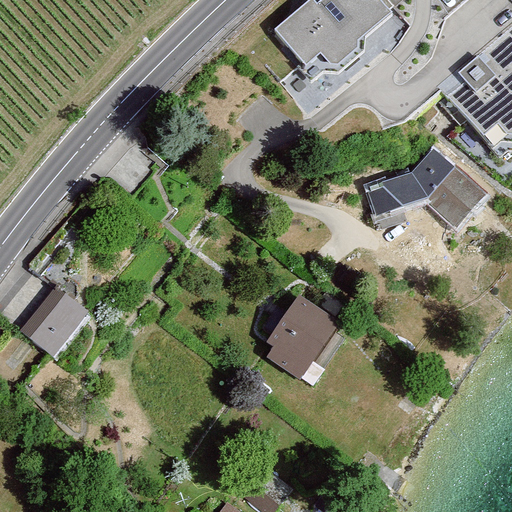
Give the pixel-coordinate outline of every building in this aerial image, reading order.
[(385,0),(312,0),(274,30),(327,97),(410,32),(385,0)] [(511,32),(442,86),(495,156),(511,142),(511,32)] [(487,198),(424,151),(417,178),(376,192),(343,199),(375,220),(403,215),(422,209),(456,230),(487,198)] [(54,293),(18,334),(52,363),(88,322),(54,293)] [(301,301),(265,357),(308,385),(345,329),(301,301)] [(238,511),(227,503),(220,511),(238,511)]
